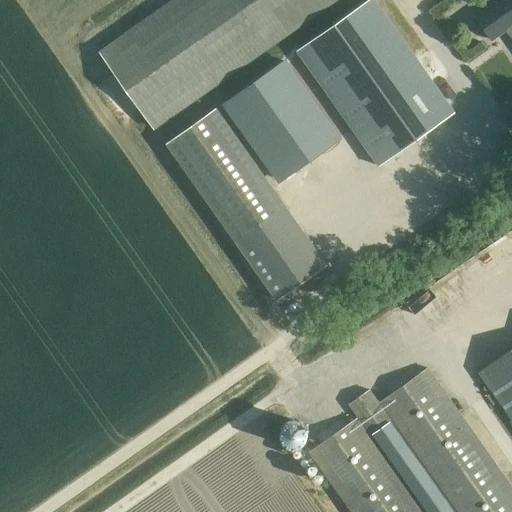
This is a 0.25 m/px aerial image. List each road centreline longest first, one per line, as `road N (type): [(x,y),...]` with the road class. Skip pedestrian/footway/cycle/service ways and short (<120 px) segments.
road 1 (track): [(511,152),(316,297),(276,347),(43,511)]
road 2 (track): [(112,511),(295,382),(511,282)]
